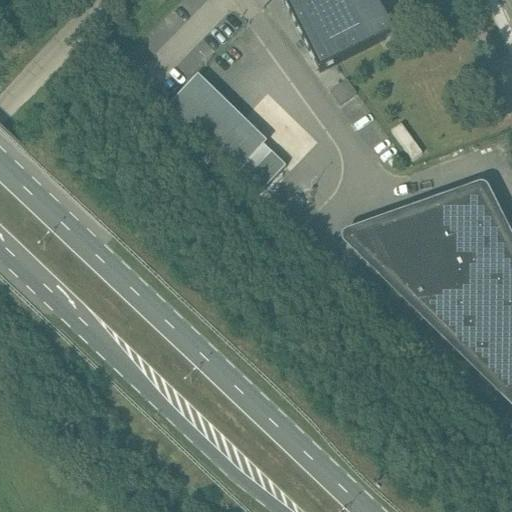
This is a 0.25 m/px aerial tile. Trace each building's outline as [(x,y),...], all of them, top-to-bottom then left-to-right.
[(282,0),(320,73),(395,35),(376,0),(282,0)] [(264,147),(196,80),(165,113),(234,179),(264,147)] [(330,94),(340,106),(356,94),(346,82),(330,94)] [(392,132),(412,162),(422,155),(401,126),(392,132)] [(286,169),(272,154),(243,183),(258,197),(286,169)] [(511,254),(482,194),(445,232),(348,241),(511,400),(511,254)]
